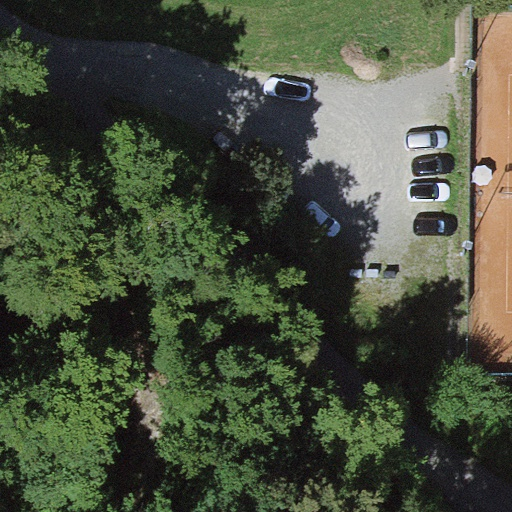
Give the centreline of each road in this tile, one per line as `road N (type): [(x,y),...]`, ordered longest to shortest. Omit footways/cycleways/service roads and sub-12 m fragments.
road 1 (track): [(460,511),(392,432),(41,76),(0,22)]
road 2 (track): [(129,511),(154,434),(137,359),(18,131),(0,53)]
